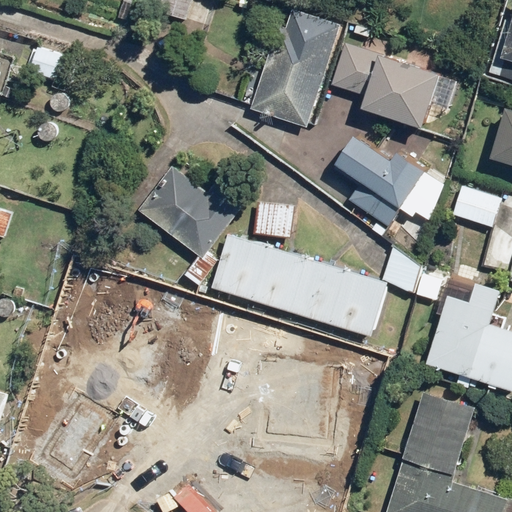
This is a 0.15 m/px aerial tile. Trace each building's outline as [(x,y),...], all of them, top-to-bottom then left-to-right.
[(162,0),(160,8),(189,18),(195,0),(162,0)] [(511,19),(507,18),(491,71),(511,76),(511,19)] [(281,24),(254,107),(312,125),(339,42),(281,24)] [(349,40),(335,83),(374,96),(370,106),(430,126),(448,73),(349,40)] [(42,44),(33,70),(72,84),(81,58),(42,44)] [(511,104),(496,155),(511,160),(511,104)] [(362,134),(342,162),(365,178),(353,196),(393,224),(431,168),(405,150),(398,159),(362,134)] [(176,164),(143,209),(203,254),(189,272),(203,283),(221,258),(212,251),(254,194),(225,172),(211,190),(176,164)] [(464,183),(455,213),(495,226),(505,196),(464,183)] [(261,200),(257,233),(294,237),(297,204),(261,200)] [(0,205),(0,232),(7,235),(15,211),(0,205)] [(232,232),(216,286),(377,335),(393,281),(232,232)] [(397,245),(386,277),(417,291),(425,265),(397,245)] [(437,303),(444,275),(426,270),(419,298),(437,303)] [(452,293),(431,362),(511,387),(511,327),(493,322),(504,288),(480,281),(474,300),(452,293)] [(102,331),(108,303),(85,298),(79,326),(102,331)] [(78,368),(84,348),(60,341),(54,361),(78,368)] [(34,404),(54,410),(39,463),(78,474),(82,462),(96,466),(117,391),(63,376),(61,382),(41,376),(34,404)] [(151,425),(177,456),(174,459),(209,499),(212,496),(226,511),(250,511),(282,485),(257,456),(261,453),(225,412),(221,415),(196,386),(151,425)] [(0,425),(11,392),(0,388),(0,425)] [(427,389),(389,511),(511,511),(511,495),(456,479),(479,405),(427,389)]
